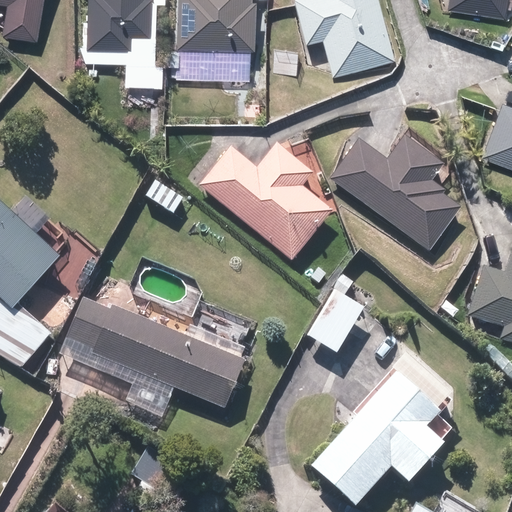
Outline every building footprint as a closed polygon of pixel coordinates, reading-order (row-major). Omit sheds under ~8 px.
[(0,0),(0,5),(4,7),(0,29),(0,36),(32,42),(38,0),(0,0)] [(83,0),(82,52),(125,53),(125,38),(144,39),(145,4),(150,4),(150,0),(83,0)] [(174,0),(175,51),(251,51),(250,18),(253,18),(253,0),(174,0)] [(373,0),(298,0),(293,2),(305,44),(321,40),(333,79),(392,62),(373,0)] [(447,0),(446,10),(502,18),(505,0),(447,0)] [(511,110),(499,106),(479,159),(511,171),(511,110)] [(354,146),(327,182),(427,254),(457,212),(439,199),(441,196),(428,186),(439,171),(399,143),(382,166),(354,146)] [(228,152),(197,189),(289,264),(329,216),(298,190),(307,179),(272,150),(254,173),(228,152)] [(185,191),(152,172),(142,189),(175,209),(185,191)] [(0,215),(0,301),(12,312),(54,262),(0,215)] [(511,345),(511,242),(501,276),(481,270),(465,318),(502,330),(498,342),(511,345)] [(360,311),(328,294),(302,340),(334,358),(360,311)] [(80,306),(57,358),(129,389),(123,404),(160,420),(173,391),(221,411),(240,367),(109,312),(107,317),(80,306)] [(433,420),(388,380),(306,473),(349,511),(350,511),(386,472),(402,486),(435,449),(419,435),(433,420)] [(145,448),(129,473),(159,493),(175,468),(145,448)]
